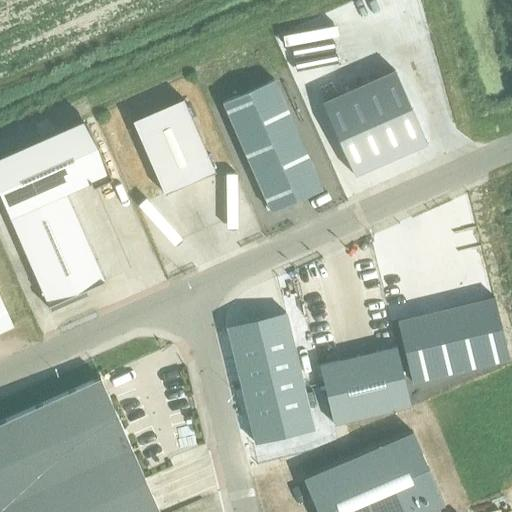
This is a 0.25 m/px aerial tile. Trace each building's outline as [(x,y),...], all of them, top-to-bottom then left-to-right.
[(394,70),(321,102),(353,175),(426,143),(394,70)] [(274,79),(222,102),(271,212),(322,189),(274,79)] [(182,98),(131,120),(163,192),(214,170),(182,98)] [(82,121),(0,157),(0,195),(9,215),(64,191),(89,180),(105,173),(82,121)] [(46,199),(9,215),(25,254),(50,310),(87,294),(86,290),(104,282),(64,191),(46,199)] [(315,299),(333,293),(330,285),(312,291),(315,299)] [(0,295),(0,332),(14,326),(0,295)] [(493,296),(396,320),(411,382),(509,358),(493,296)] [(285,312),(227,326),(256,442),(313,428),(285,312)] [(396,347),(319,365),(333,425),(410,406),(396,347)] [(0,511),(159,511),(99,377),(0,421),(0,511)] [(412,431),(303,478),(317,511),(424,511),(443,504),(412,431)]
